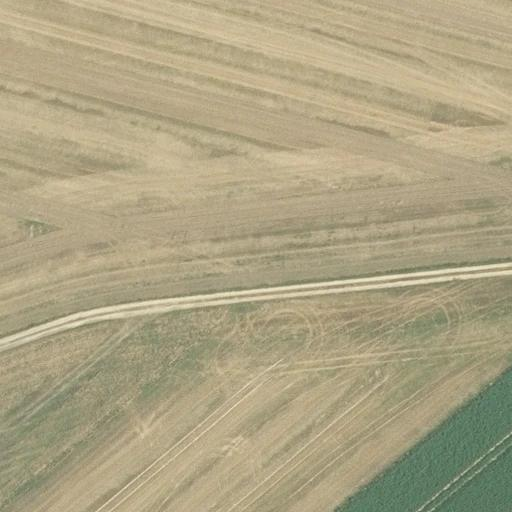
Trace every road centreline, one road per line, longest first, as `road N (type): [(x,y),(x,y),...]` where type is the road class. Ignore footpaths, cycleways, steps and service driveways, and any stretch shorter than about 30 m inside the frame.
road 1 (track): [(0,350),(141,311),(511,281)]
road 2 (track): [(0,438),(141,311)]
